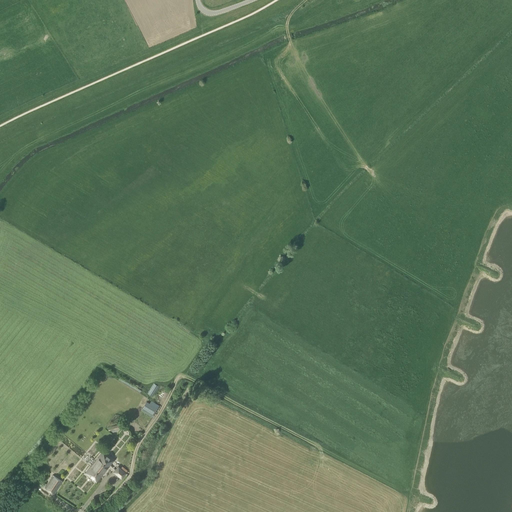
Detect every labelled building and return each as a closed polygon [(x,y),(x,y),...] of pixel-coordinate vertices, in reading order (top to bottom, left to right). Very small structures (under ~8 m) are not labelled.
[(143,408),(152,414),(158,405),(151,401),(150,403),(147,402),(143,408)] [(59,439),(83,459),(87,454),(63,434),(59,439)] [(86,473),(96,480),(112,460),(103,452),(86,473)] [(113,472),(116,475),(121,479),(126,473),(118,466),(113,472)] [(44,487),(54,494),(62,481),(52,475),(44,487)]
